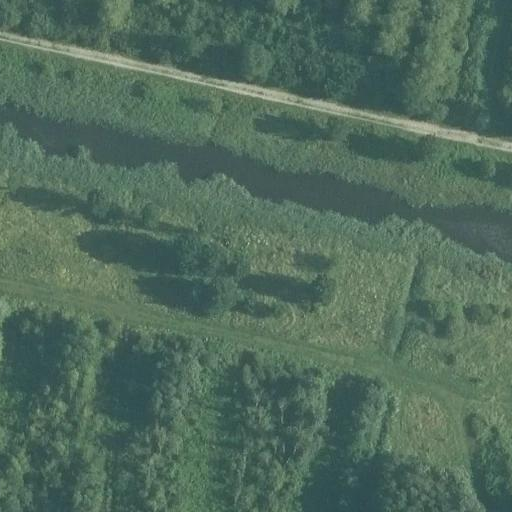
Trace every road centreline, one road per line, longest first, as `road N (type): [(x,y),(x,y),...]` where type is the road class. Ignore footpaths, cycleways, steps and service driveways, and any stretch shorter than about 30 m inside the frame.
road 1 (track): [(0,36),(511,148)]
road 2 (track): [(508,0),(478,140)]
